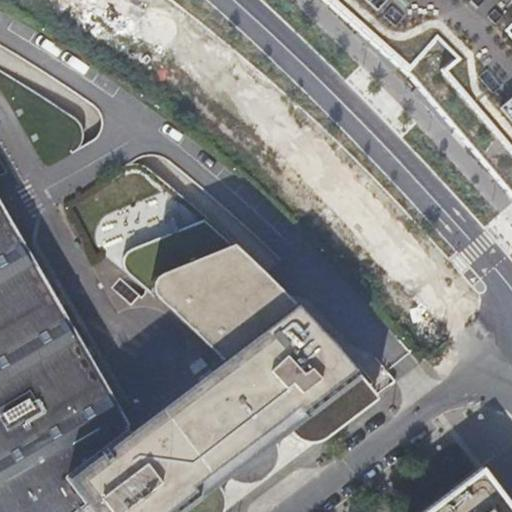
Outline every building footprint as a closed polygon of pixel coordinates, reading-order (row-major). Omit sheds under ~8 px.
[(511,0),(315,0),(397,73),(511,203),(511,0)] [(124,429),(0,214),(0,511),(216,511),(217,511),(218,507),(219,497),(218,491),(213,479),(231,466),(240,466),(246,465),(253,461),(257,457),(261,452),(263,448),(264,444),(264,440),(278,430),(137,244),(127,249),(124,252),(120,257),(120,259),(120,264),(120,267),(124,273),(150,296),(174,318),(216,359),(124,429)] [(338,396),(360,379),(348,365),(323,337),(301,312),(265,276),(231,244),(201,218),(137,244),(278,430),(283,426),(291,434),(298,437),(305,439),(312,440),(317,439),(322,437),(353,414),(338,396)] [(338,396),(353,414),(376,397),(360,379),(338,396)] [(511,511),(511,502),(485,467),(425,511),(511,511)]
